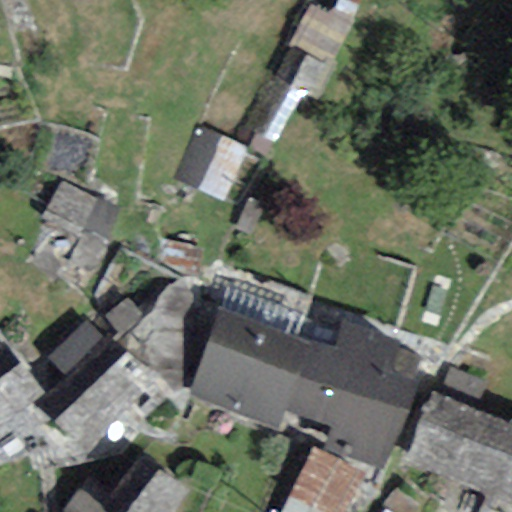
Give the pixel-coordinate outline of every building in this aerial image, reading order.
[(336,0),(332,9),(308,0),(305,0),(275,76),(322,94),(359,0),(336,0)] [(248,146),(198,125),(175,180),(225,200),(248,146)] [(418,339),(222,275),(184,393),(380,456),(418,339)] [(66,370),(41,396),(85,440),(151,373),(91,314),(51,355),(66,370)] [(0,418),(41,386),(4,339),(0,341),(0,418)] [(511,415),(432,386),(405,460),(511,498),(511,415)] [(352,511),(374,465),(313,438),(279,511),(352,511)] [(173,511),(193,483),(139,448),(110,491),(89,478),(66,511),(173,511)]
